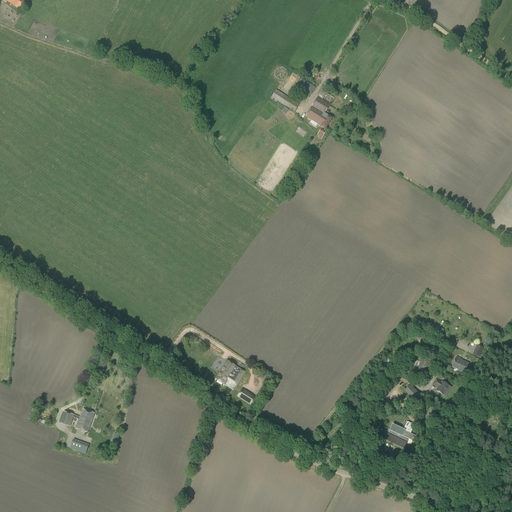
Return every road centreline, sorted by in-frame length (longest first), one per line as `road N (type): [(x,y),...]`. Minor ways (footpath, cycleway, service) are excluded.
road 1 (unclassified): [(102,333),(297,454),(431,503)]
road 2 (unknown): [(507,459),(425,436),(408,495)]
road 3 (track): [(393,1),(511,80)]
road 4 (unclassified): [(102,333),(0,263)]
